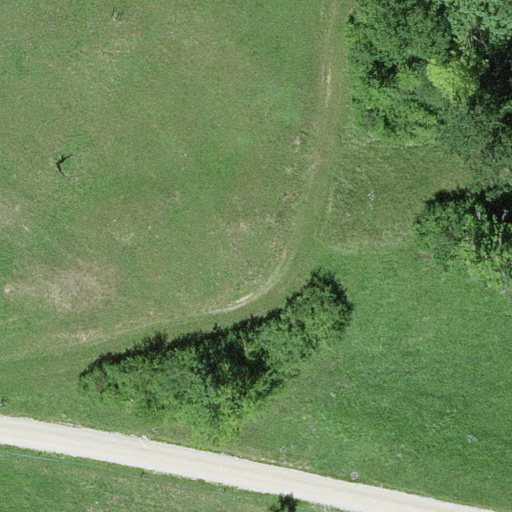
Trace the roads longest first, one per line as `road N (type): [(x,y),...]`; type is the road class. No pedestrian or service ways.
road 1 (track): [(0,385),(76,368),(280,286),(339,0)]
road 2 (track): [(0,437),(405,511)]
